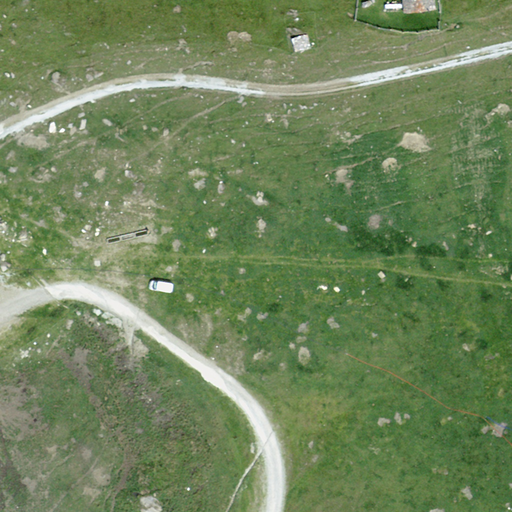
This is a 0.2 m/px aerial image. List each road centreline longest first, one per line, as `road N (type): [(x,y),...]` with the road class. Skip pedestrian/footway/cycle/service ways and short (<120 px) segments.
road 1 (track): [(511,46),(290,91),(130,80),(0,131)]
road 2 (track): [(0,300),(7,308),(53,291),(86,291),(127,309),(222,379),(263,427),(274,463),(272,511)]
